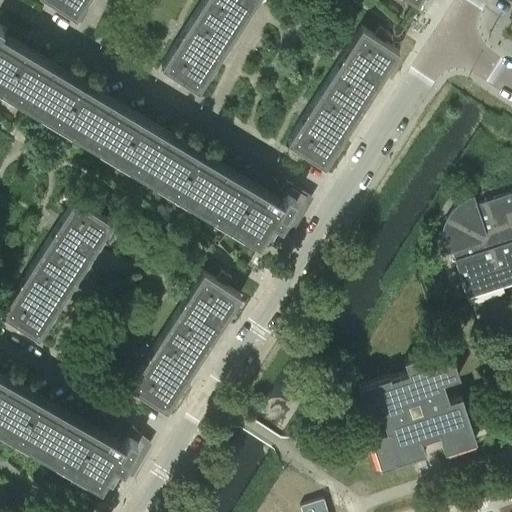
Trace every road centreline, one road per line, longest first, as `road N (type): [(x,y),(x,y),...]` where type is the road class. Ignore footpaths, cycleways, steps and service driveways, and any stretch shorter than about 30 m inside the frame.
road 1 (residential): [(339,198),(6,0)]
road 2 (residential): [(177,447),(339,198)]
road 3 (residential): [(177,447),(0,339)]
road 4 (residential): [(339,198),(448,42)]
